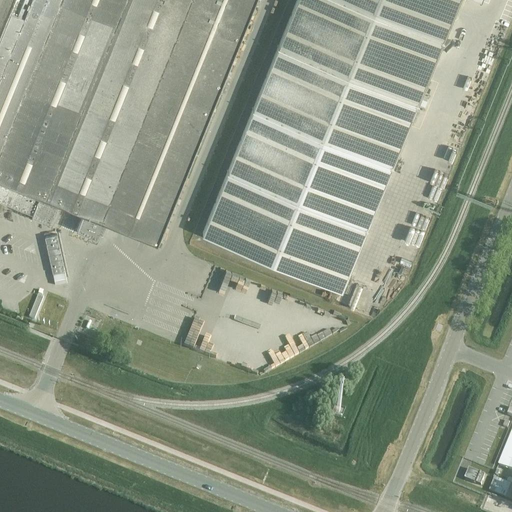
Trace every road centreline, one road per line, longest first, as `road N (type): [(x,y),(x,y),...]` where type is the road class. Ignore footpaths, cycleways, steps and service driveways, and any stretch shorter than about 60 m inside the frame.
road 1 (tertiary): [(382,511),(511,197)]
road 2 (tertiary): [(273,511),(35,415)]
